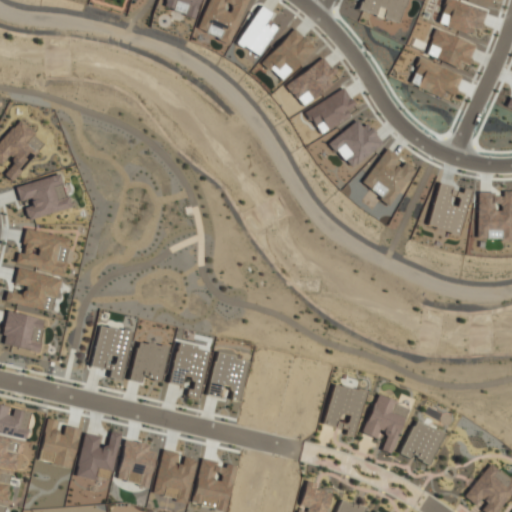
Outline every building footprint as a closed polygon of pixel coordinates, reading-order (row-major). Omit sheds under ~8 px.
[(0,139),(0,164),(7,156),(13,162),(3,174),(10,181),(43,143),(17,120),(0,139)] [(26,218),(69,208),(60,174),(14,185),(18,201),(29,198),(31,206),(24,207),(26,218)] [(63,273),(65,263),(62,262),(67,238),(25,229),(20,252),(17,252),(14,262),(63,273)] [(3,301),(48,310),(51,297),(56,298),(60,277),(16,268),(12,283),(23,285),(21,294),(5,291),(3,301)] [(0,340),(0,343),(38,352),(45,319),(6,311),(0,340)] [(129,330),(97,325),(90,366),(108,369),(107,378),(121,380),(129,330)] [(127,379),(140,382),(141,377),(160,381),(167,347),(136,340),(127,379)] [(167,383),(180,386),(182,375),(190,377),(186,396),(197,399),(207,349),(175,343),(167,383)] [(206,395),(218,397),(220,387),(231,388),(229,400),(238,401),(245,359),(213,353),(206,395)] [(354,437),(363,391),(331,384),(323,424),(345,429),(344,435),(354,437)] [(407,406),(374,395),(361,433),(375,438),(377,432),(385,434),(380,450),(390,453),(407,406)] [(0,432),(23,437),(28,412),(9,408),(9,406),(0,404),(0,432)] [(37,461),(71,467),(78,428),(63,425),(62,434),(55,433),(57,420),(45,418),(37,461)] [(428,464),(443,433),(414,420),(398,453),(409,458),(410,456),(428,464)] [(83,433),(74,476),(93,479),(95,468),(111,471),(119,433),(109,431),(106,447),(97,445),(99,436),(83,433)] [(0,466),(12,469),(18,441),(0,437),(0,466)] [(147,486),(154,452),(146,450),(148,444),(123,439),(115,479),(147,486)] [(194,459),(182,457),(181,464),(174,462),(176,452),(160,449),(151,495),(186,502),(194,459)] [(191,504),(224,510),(232,467),(216,464),(216,461),(199,458),(191,504)] [(463,496),(477,508),(482,511),(495,511),(511,491),(511,480),(489,462),(463,496)] [(0,499),(5,501),(11,474),(0,471),(0,499)] [(296,511),(325,511),(330,493),(314,489),(315,483),(305,481),(298,505),(306,507),(305,511),(297,510),(296,511)] [(334,511),(362,511),(364,508),(340,498),(334,511)]
